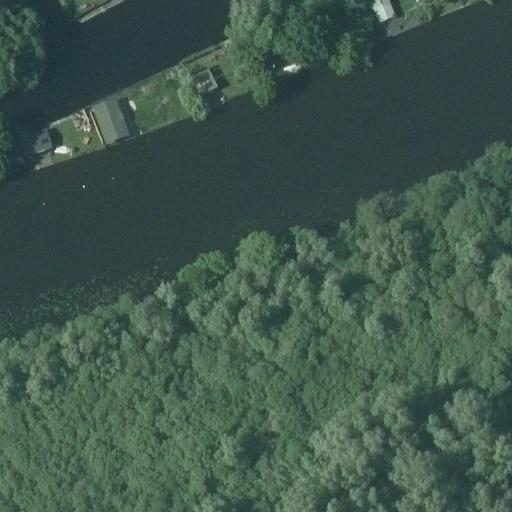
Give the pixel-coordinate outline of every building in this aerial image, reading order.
[(386,0),(369,0),(379,26),(395,20),(386,0)] [(198,73),(192,76),(194,80),(202,97),(216,90),(208,73),(200,77),(198,73)] [(104,107),(93,111),(106,146),(117,143),(104,107)] [(29,132),(20,135),(21,141),(31,138),(29,132)] [(31,138),(21,141),(27,159),(44,153),(38,136),(31,138)]
